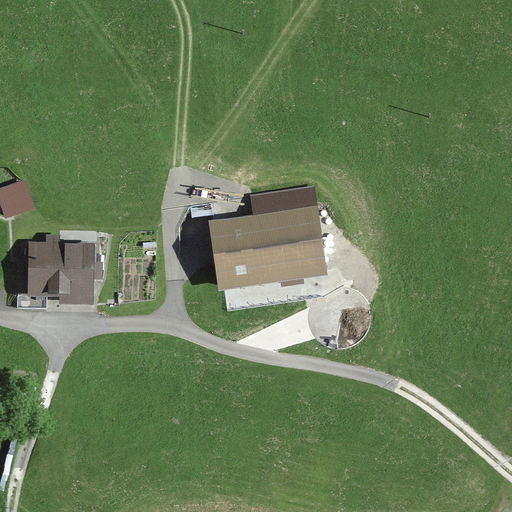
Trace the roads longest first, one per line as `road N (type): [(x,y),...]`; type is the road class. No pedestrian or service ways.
road 1 (track): [(511,475),(405,388),(243,353),(168,323),(73,327)]
road 2 (track): [(177,0),(186,72),(176,195)]
road 3 (track): [(73,327),(19,463),(9,511)]
